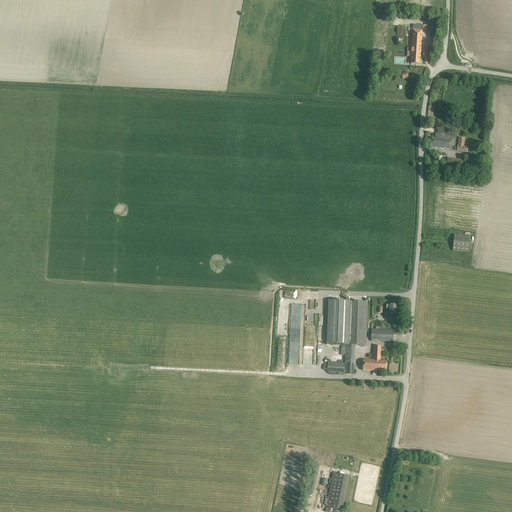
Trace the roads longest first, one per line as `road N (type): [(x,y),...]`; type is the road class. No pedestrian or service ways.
road 1 (unclassified): [(382,511),(404,405),(424,103),(441,65)]
road 2 (track): [(424,105),(0,82)]
